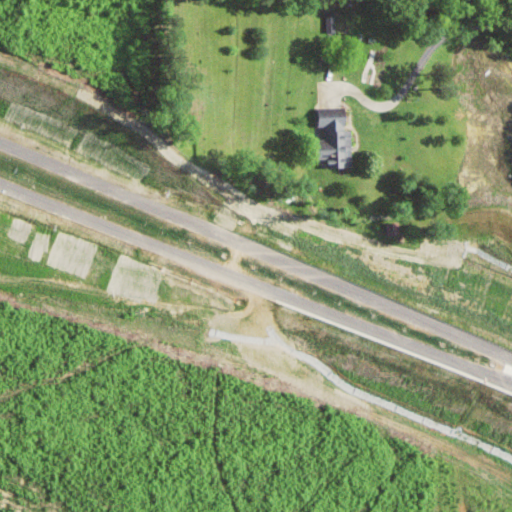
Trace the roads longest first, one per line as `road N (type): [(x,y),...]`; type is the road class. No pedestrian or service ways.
road 1 (motorway): [(511,362),(0,140)]
road 2 (motorway): [(0,179),(511,384)]
